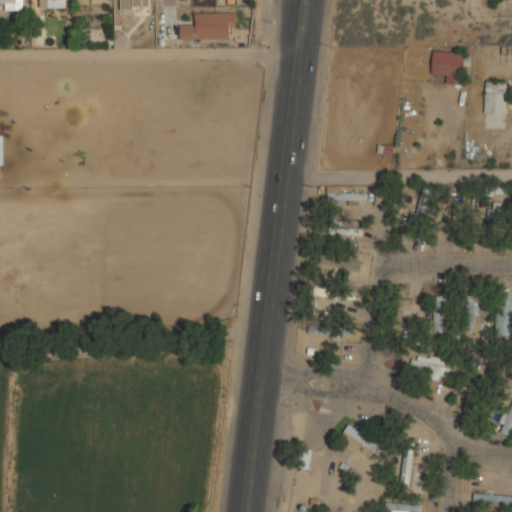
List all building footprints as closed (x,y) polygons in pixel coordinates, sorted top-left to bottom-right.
[(23,0),(0,0),(0,1),(5,1),(5,10),(23,10),(23,0)] [(67,8),(67,0),(40,0),(40,8),(67,8)] [(148,9),(148,0),(120,0),(120,9),(148,9)] [(194,13),(194,26),(178,26),(178,39),(233,39),(233,13),(194,13)] [(485,53),(433,51),(432,73),(445,74),(445,83),(462,84),(462,74),(484,75),(485,53)] [(484,114),(506,114),(506,81),(484,81),(484,114)] [(428,223),(433,188),(421,186),(416,221),(428,223)] [(327,203),(364,202),(364,192),(327,192),(327,203)] [(508,202),(490,202),(490,219),(508,219),(508,202)] [(453,223),(469,223),(469,205),(453,205),(453,223)] [(327,235),(360,235),(360,226),(327,226),(327,235)] [(359,271),(361,261),(319,251),(317,261),(359,271)] [(497,293),(497,334),(511,334),(511,293),(497,293)] [(478,330),(478,295),(466,295),(466,330),(478,330)] [(433,330),(450,330),(450,296),(433,296),(433,330)] [(449,356),(411,358),(412,377),(450,375),(449,356)] [(511,400),(497,430),(506,435),(511,422),(511,400)] [(338,443),(369,458),(379,440),(348,424),(338,443)] [(400,481),(408,482),(413,448),(405,447),(400,481)] [(511,504),(511,493),(474,493),(473,504),(511,504)] [(387,511),(409,511),(410,503),(387,502),(387,511)]
